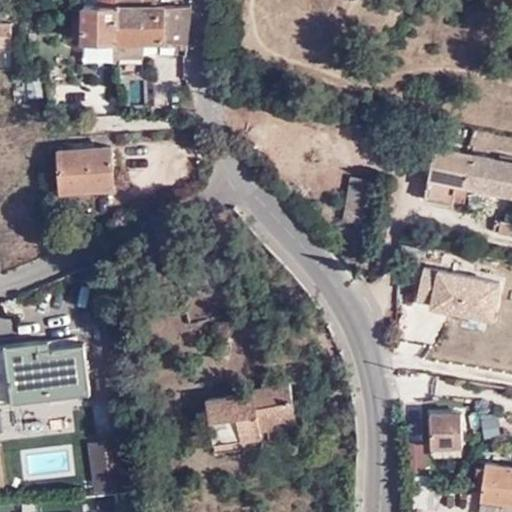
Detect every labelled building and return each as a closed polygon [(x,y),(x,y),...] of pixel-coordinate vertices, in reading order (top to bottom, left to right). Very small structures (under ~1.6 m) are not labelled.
[(117,0),(118,5),(116,41),(144,43),(188,44),(192,5),(143,5),(142,0),(117,0)] [(116,41),(118,5),(86,4),(85,26),(85,40),(116,41)] [(0,23),(0,44),(11,45),(10,23),(0,23)] [(84,61),(85,40),(85,26),(69,26),(68,60),(84,61)] [(145,58),(144,43),(116,41),(115,59),(145,58)] [(26,95),(44,94),(43,74),(25,75),(26,95)] [(467,187),(511,195),(511,160),(424,144),(421,162),(431,164),(425,196),(463,204),(467,187)] [(90,185),(90,189),(115,188),(113,147),(59,149),(61,186),(90,185)] [(371,179),(350,176),(346,217),(367,220),(371,179)] [(495,228),(511,230),(511,220),(497,218),(495,228)] [(425,297),(500,313),(506,283),(432,267),(425,297)] [(82,336),(38,340),(39,348),(82,344),(82,336)] [(21,350),(3,352),(4,362),(0,362),(0,392),(8,392),(86,383),(82,344),(39,348),(38,340),(21,341),(21,350)] [(2,343),(3,352),(21,350),(21,341),(2,343)] [(88,393),(86,383),(8,392),(8,401),(88,393)] [(256,396),(209,402),(216,445),(263,438),(262,432),(297,426),(291,387),(255,392),(256,396)] [(263,438),(216,445),(218,456),(265,449),(264,445),(300,439),(297,426),(262,432),(263,438)] [(112,450),(117,490),(133,488),(130,464),(130,463),(128,448),(112,450)] [(484,499),(511,502),(511,464),(480,460),(478,473),(487,475),(484,499)]
